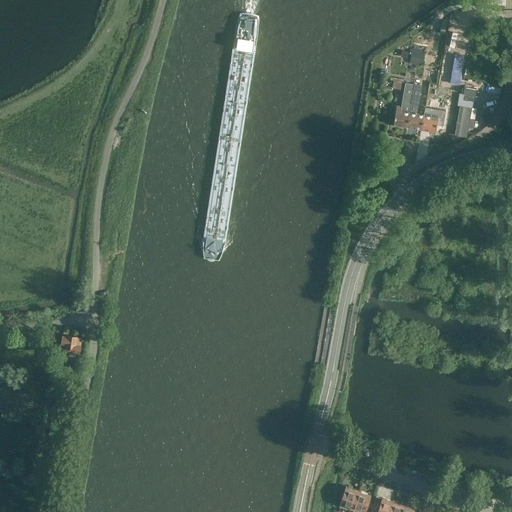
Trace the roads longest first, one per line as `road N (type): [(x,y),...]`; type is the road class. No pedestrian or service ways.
road 1 (tertiary): [(315,442),(349,281),(370,234),(402,196),(442,169),(511,150)]
road 2 (unclassified): [(67,511),(93,351),(90,321),(0,327)]
road 3 (residential): [(489,511),(315,442)]
